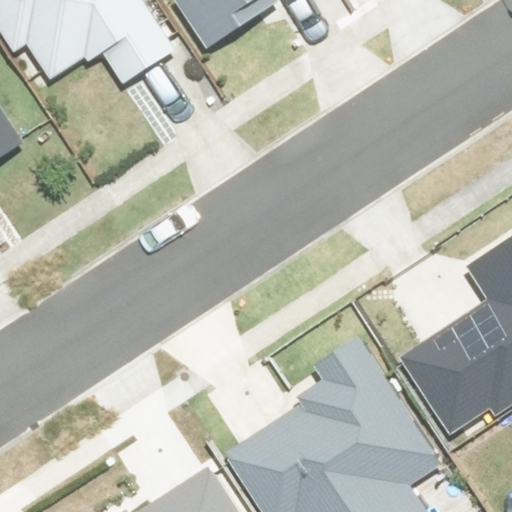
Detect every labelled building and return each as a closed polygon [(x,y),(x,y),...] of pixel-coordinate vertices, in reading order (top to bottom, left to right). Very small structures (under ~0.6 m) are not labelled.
[(178,46),(148,0),(0,0),(0,22),(19,52),(32,43),(55,79),(102,48),(123,81),(178,46)] [(190,0),(211,32),(261,0),(190,0)] [(0,154),(20,141),(0,109),(0,154)] [(404,361),(449,432),(499,400),(505,409),(511,405),(511,247),(473,272),(494,303),(404,361)] [(310,404),(233,453),(271,511),(425,511),(406,482),(436,463),(359,344),(320,369),(333,389),(310,404)] [(235,511),(212,476),(156,511),(235,511)]
